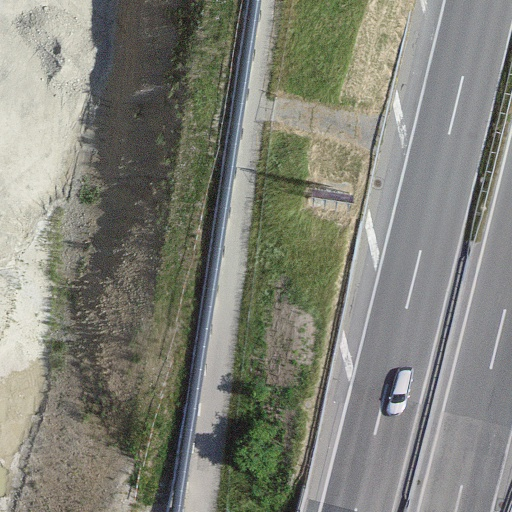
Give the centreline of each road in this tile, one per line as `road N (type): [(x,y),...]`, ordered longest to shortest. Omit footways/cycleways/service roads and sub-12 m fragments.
road 1 (motorway): [(479,0),(355,511)]
road 2 (motorway): [(452,511),(511,267)]
